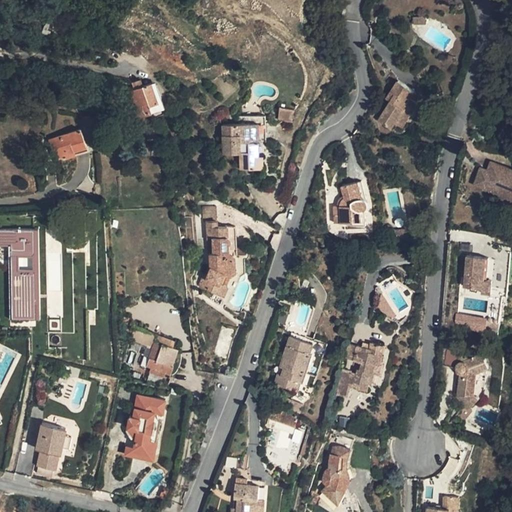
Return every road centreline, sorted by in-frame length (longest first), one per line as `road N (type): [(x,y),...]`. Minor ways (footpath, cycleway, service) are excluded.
road 1 (residential): [(188,511),(226,423),(315,152),(365,97),(351,22),(358,0)]
road 2 (residential): [(478,0),(485,44),(441,186),(417,452)]
road 3 (residential): [(0,485),(127,511)]
